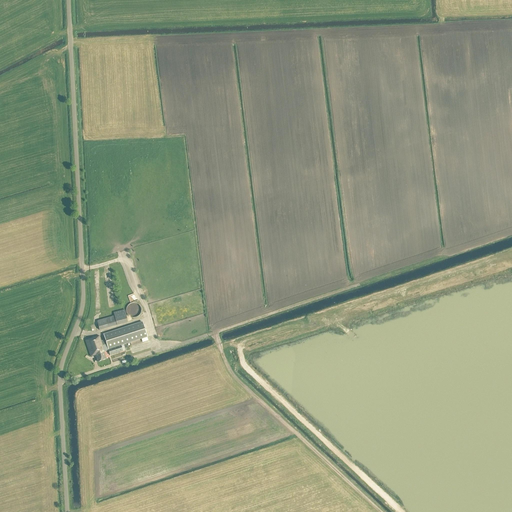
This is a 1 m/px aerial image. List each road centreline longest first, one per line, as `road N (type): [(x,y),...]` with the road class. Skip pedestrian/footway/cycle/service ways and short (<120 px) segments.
road 1 (unclassified): [(66,511),(58,373),(85,298),(67,0)]
road 2 (track): [(400,511),(243,364),(236,345),(220,345),(214,333)]
